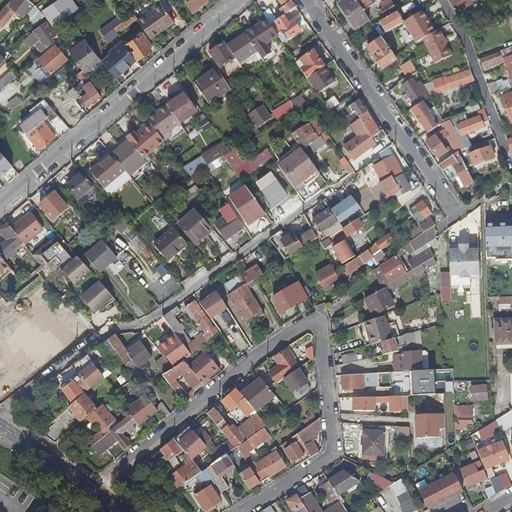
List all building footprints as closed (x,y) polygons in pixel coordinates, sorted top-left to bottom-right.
[(12,0),(9,4),(8,4),(0,14),(0,24),(2,27),(16,11),(23,16),(33,3),(28,0),(12,0)] [(59,0),(42,12),(52,27),(78,11),(70,0),(59,0)] [(189,0),(186,2),(193,13),(202,7),(201,6),(208,2),(206,0),(189,0)] [(355,0),(346,0),(339,5),(356,29),(370,20),(363,11),(355,0)] [(355,0),(363,11),(375,3),(373,0),(355,0)] [(396,10),(390,0),(389,0),(380,6),(382,9),(379,11),(383,18),(396,10)] [(447,0),(456,14),(471,5),(468,0),(447,0)] [(287,12),(296,7),(292,1),(283,7),(287,12)] [(138,21),(151,39),(173,23),(159,3),(150,9),(152,11),(138,21)] [(270,25),(277,20),(270,8),(263,13),(267,19),(270,25)] [(403,22),(416,43),(422,39),(435,32),(430,23),(429,24),(426,18),(427,18),(423,10),(403,22)] [(380,23),(386,32),(403,22),(397,13),(380,23)] [(114,28),(117,33),(137,19),(134,15),(133,14),(123,22),(114,28)] [(278,36),(283,43),(287,40),(287,41),(301,31),(294,21),(290,24),(284,15),(277,20),(270,25),(278,36)] [(266,45),(278,36),(270,25),(267,19),(262,23),(245,34),(257,52),(262,59),(271,53),(266,45)] [(245,34),(262,23),(261,20),(244,32),(245,34)] [(34,31),(30,34),(36,43),(42,51),(53,43),(51,39),(56,36),(46,22),(34,31)] [(434,64),(451,56),(439,29),(435,32),(422,39),(434,64)] [(143,33),(138,37),(126,44),(138,60),(151,50),(147,44),(150,42),(143,33)] [(36,43),(30,34),(25,41),(31,48),(36,43)] [(240,64),(257,52),(245,34),(228,46),(237,60),(240,64)] [(65,46),(74,58),(84,73),(91,68),(98,73),(106,67),(102,62),(89,46),(82,35),(75,40),(78,45),(72,49),(68,44),(65,46)] [(394,56),(382,38),(368,48),(382,69),(396,59),(394,56)] [(227,77),(242,67),(240,64),(237,60),(228,46),(225,42),(218,47),(215,44),(209,48),(210,51),(210,52),(227,77)] [(102,62),(106,67),(116,78),(136,60),(124,43),(102,62)] [(55,45),(39,59),(51,74),(52,74),(68,60),(55,45)] [(307,79),(325,67),(314,51),(296,63),(307,79)] [(262,59),(263,61),(273,55),(271,53),(262,59)] [(508,61),(509,64),(511,62),(511,56),(502,60),(500,53),(479,59),(482,67),(496,62),(497,64),(508,61)] [(39,59),(38,58),(35,62),(48,77),(51,74),(39,59)] [(412,76),(417,73),(411,60),(405,63),(412,76)] [(328,71),(325,67),(307,79),(318,94),(335,82),(328,71)] [(475,81),(470,67),(434,80),(439,93),(442,92),(444,96),(453,92),(453,91),(467,86),(466,83),(475,81)] [(209,104),(231,89),(219,72),(216,68),(195,83),(209,104)] [(0,80),(0,87),(2,90),(19,75),(14,69),(0,80)] [(417,73),(412,76),(413,79),(417,84),(421,81),(417,73)] [(90,82),(87,77),(81,82),(84,86),(90,82)] [(490,81),(491,90),(511,85),(511,84),(511,77),(490,81)] [(402,85),(407,94),(403,96),(406,100),(410,98),(415,106),(422,101),(429,96),(423,84),(421,81),(417,84),(413,79),(402,85)] [(101,96),(90,82),(84,86),(84,87),(87,91),(88,94),(82,98),(88,106),(101,96)] [(423,84),(429,96),(430,98),(435,96),(428,83),(423,84)] [(73,88),(68,92),(73,97),(75,100),(79,96),(73,88)] [(511,91),(511,88),(495,94),(497,99),(502,97),(511,123),(511,122),(511,91)] [(184,94),(167,105),(169,107),(180,123),(197,112),(184,94)] [(76,104),(77,103),(75,100),(73,97),(63,106),(65,108),(59,114),(68,123),(82,111),(76,104)] [(302,98),(292,104),(297,111),(307,105),(302,98)] [(30,112),(33,117),(48,105),(44,101),(30,112)] [(371,140),(380,133),(366,111),(359,101),(347,108),(350,114),(355,111),(360,120),(371,140)] [(433,119),(428,112),(429,111),(422,101),(415,106),(411,109),(424,127),(428,133),(430,132),(436,128),(440,124),(443,123),(439,116),(433,119)] [(292,103),(274,115),(279,123),(297,111),(292,104),(292,103)] [(345,108),(342,103),(332,108),(336,114),(345,108)] [(20,127),(22,129),(50,107),(48,105),(33,117),(20,127)] [(169,107),(167,105),(153,115),(155,117),(169,107)] [(270,117),(263,106),(250,115),(259,128),(274,118),(273,115),(270,117)] [(50,107),(22,129),(39,151),(55,138),(44,123),(42,121),(46,117),(48,119),(51,123),(59,117),(50,107)] [(161,138),(180,124),(169,107),(155,117),(153,115),(147,120),(149,123),(151,126),(161,138)] [(355,111),(350,114),(355,123),(360,120),(355,111)] [(464,115),(450,120),(465,149),(469,147),(464,135),(483,128),(479,117),(466,122),(464,115)] [(317,119),(291,134),(301,148),(302,149),(326,132),(317,119)] [(375,146),(371,140),(360,120),(355,123),(351,124),(358,137),(344,146),(354,159),(375,146)] [(450,120),(443,123),(440,124),(443,130),(447,137),(455,153),(458,152),(465,149),(450,120)] [(149,123),(136,134),(138,136),(151,126),(149,123)] [(248,136),(250,140),(261,134),(254,123),(247,127),(252,135),(248,136)] [(136,134),(128,140),(143,159),(164,142),(161,138),(151,126),(138,136),(136,134)] [(447,137),(443,130),(439,133),(426,142),(438,159),(446,152),(444,149),(448,147),(443,140),(447,137)] [(124,170),(130,176),(147,163),(143,159),(128,140),(120,147),(122,148),(113,156),(124,170)] [(494,157),(489,140),(474,145),(476,152),(470,154),(473,164),(494,157)] [(203,157),(208,166),(224,156),(231,152),(224,143),(202,157),(203,157)] [(122,148),(120,147),(111,154),(113,156),(122,148)] [(224,156),(234,170),(249,161),(239,147),(231,152),(224,156)] [(290,182),(300,196),(308,190),(305,186),(320,175),(302,149),(301,148),(294,154),(281,163),(278,165),(290,182)] [(471,161),(465,149),(458,152),(464,165),(471,161)] [(249,161),(253,167),(271,156),(267,150),(249,161)] [(393,179),(402,174),(389,150),(380,156),(381,158),(383,162),(388,171),(392,177),(393,179)] [(281,163),(294,154),(292,151),(279,160),(281,163)] [(464,187),(473,182),(464,165),(458,152),(455,153),(438,165),(443,172),(452,164),(464,187)] [(0,178),(3,176),(2,175),(5,172),(6,173),(12,168),(0,153),(0,178)] [(103,188),(124,170),(113,156),(111,154),(111,153),(89,171),(103,188)] [(199,171),(205,168),(208,166),(203,157),(194,163),(199,171)] [(249,161),(234,170),(240,178),(246,174),(245,172),(253,167),(249,161)] [(392,177),(388,171),(383,162),(373,167),(379,177),(383,174),(386,180),(382,183),(378,185),(384,194),(388,192),(397,187),(393,179),(392,177)] [(191,176),(199,171),(194,163),(185,169),(189,175),(191,176)] [(78,199),(93,186),(82,173),(67,186),(78,199)] [(409,192),(401,175),(403,174),(402,174),(393,179),(397,187),(400,192),(402,196),(409,192)] [(286,195),(271,175),(258,186),(274,208),(280,203),(278,200),(286,195)] [(321,180),(322,177),(320,175),(305,186),(308,190),(321,180)] [(201,193),(197,186),(184,194),(188,201),(201,193)] [(265,212),(246,187),(229,198),(247,225),(265,212)] [(390,197),(400,192),(397,187),(388,192),(390,197)] [(52,220),(67,207),(54,192),(39,205),(52,220)] [(418,210),(425,219),(426,219),(432,215),(423,202),(416,207),(418,210)] [(225,240),(244,228),(228,204),(220,209),(226,218),(215,225),(225,240)] [(320,232),(336,221),(328,209),(315,219),(318,224),(315,226),(320,232)] [(196,246),(208,236),(206,234),(212,229),(195,210),(178,225),(196,246)] [(425,219),(418,210),(412,215),(418,224),(425,219)] [(29,213),(11,228),(22,242),(25,245),(43,230),(29,213)] [(435,226),(436,225),(430,218),(427,220),(426,219),(425,219),(418,224),(423,233),(424,233),(428,231),(435,226)] [(358,219),(339,231),(342,236),(346,233),(348,235),(362,226),(358,219)] [(11,228),(7,223),(0,229),(0,231),(7,240),(0,246),(0,256),(2,259),(22,242),(11,228)] [(428,231),(424,233),(423,233),(400,250),(397,252),(400,257),(414,247),(416,249),(424,243),(424,246),(435,239),(435,227),(428,231)] [(511,247),(511,227),(485,228),(486,248),(511,247)] [(167,262),(187,245),(173,229),(153,246),(167,262)] [(274,246),(284,260),(317,238),(312,229),(301,237),(298,232),(291,238),(289,236),(285,238),(274,246)] [(269,239),(274,246),(285,238),(280,231),(269,239)] [(339,231),(332,236),(335,240),(342,236),(339,231)] [(41,265),(43,267),(57,256),(51,249),(58,242),(60,244),(64,241),(58,234),(33,255),(41,265)] [(392,241),(388,235),(376,243),(380,249),(392,241)] [(320,243),(325,250),(331,246),(332,242),(335,240),(332,236),(320,243)] [(355,256),(346,240),(332,248),(341,264),(355,256)] [(99,272),(116,257),(103,241),(85,256),(99,272)] [(450,275),(450,277),(459,276),(468,275),(470,274),(479,273),(478,248),(468,249),(459,249),(449,250),(449,260),(450,275)] [(373,258),(368,250),(342,268),(347,276),(373,258)] [(422,264),(425,262),(424,252),(407,262),(411,268),(408,269),(408,270),(405,272),(406,274),(413,270),(422,264)] [(247,271),(253,280),(258,277),(263,274),(280,262),(274,253),(256,265),(247,271)] [(389,284),(402,276),(406,274),(395,256),(379,266),(380,267),(389,284)] [(75,284),(90,271),(78,258),(63,270),(75,284)] [(242,259),(237,263),(240,272),(245,269),(242,259)] [(441,275),(450,275),(449,260),(440,260),(441,275)] [(423,270),(422,264),(413,270),(416,274),(423,270)] [(0,272),(0,280),(12,270),(7,265),(0,272)] [(315,274),(326,291),(332,287),(330,284),(339,278),(330,265),(315,274)] [(385,286),(389,284),(380,267),(375,269),(385,286)] [(245,286),(253,280),(247,271),(241,275),(245,286)] [(370,295),(365,298),(369,307),(370,307),(373,315),(393,305),(385,291),(392,287),(393,288),(402,283),(400,280),(403,279),(402,276),(389,284),(385,286),(383,287),(384,289),(370,295)] [(295,278),(307,299),(308,298),(296,277),(295,278)] [(281,314),(307,299),(295,278),(286,283),(289,288),(274,297),(277,303),(276,305),(281,314)] [(94,312),(112,297),(100,282),(82,297),(94,312)] [(200,303),(211,319),(227,308),(216,292),(216,291),(207,298),(200,303)] [(246,321),(255,315),(258,313),(252,305),(251,305),(250,302),(254,299),(250,293),(234,303),(246,321)] [(499,311),(511,310),(511,296),(499,297),(499,311)] [(211,325),(195,301),(186,308),(193,318),(196,316),(200,322),(199,323),(205,332),(202,334),(206,341),(218,332),(213,324),(211,325)] [(191,355),(205,344),(203,340),(195,346),(183,330),(184,329),(175,316),(182,311),(179,307),(164,318),(177,335),(191,355)] [(381,318),(364,323),(370,345),(382,341),(387,340),(381,318)] [(511,318),(494,319),(495,345),(511,343),(511,318)] [(415,345),(414,332),(405,334),(405,346),(415,345)] [(405,334),(394,338),(397,351),(405,349),(405,346),(405,334)] [(134,378),(140,386),(145,382),(135,369),(151,357),(140,341),(128,350),(129,352),(127,354),(125,352),(126,351),(114,335),(107,340),(115,351),(121,360),(134,378)] [(191,355),(177,335),(160,349),(172,364),(175,367),(183,361),(191,355)] [(381,350),(382,354),(397,351),(394,338),(387,340),(382,341),(384,349),(381,350)] [(115,351),(107,340),(87,355),(94,364),(101,374),(106,370),(100,362),(115,351)] [(269,372),(277,384),(284,379),(285,378),(284,376),(298,367),(294,361),(287,351),(286,350),(274,357),(279,365),(269,372)] [(289,350),(287,351),(294,361),(296,360),(289,350)] [(396,355),(396,371),(424,369),(423,354),(421,352),(415,352),(403,352),(403,355),(396,355)] [(209,377),(219,369),(205,353),(189,367),(202,382),(203,383),(204,385),(211,379),(209,377)] [(343,356),(344,363),(358,360),(356,353),(343,356)] [(94,364),(87,355),(87,354),(67,369),(75,379),(62,390),(72,404),(83,395),(83,394),(102,377),(92,365),(94,364)] [(164,374),(173,369),(170,366),(163,356),(155,362),(164,374)] [(202,382),(189,367),(183,361),(175,367),(173,369),(164,374),(162,375),(184,402),(189,397),(174,379),(182,373),(195,388),(202,382)] [(260,366),(253,371),(260,378),(263,383),(269,377),(260,366)] [(307,383),(298,369),(285,378),(284,379),(293,393),(297,390),(300,395),(310,388),(307,383)] [(436,391),(447,391),(447,381),(454,381),(453,370),(436,370),(436,391)] [(434,371),(410,371),(411,395),(435,394),(434,371)] [(377,373),(340,375),(341,384),(341,388),(341,389),(364,388),(364,386),(378,385),(377,373)] [(260,378),(241,394),(250,405),(255,412),(274,396),(269,390),(263,383),(260,378)] [(487,398),(491,398),(490,385),(486,386),(486,385),(471,385),(472,400),(486,400),(487,398)] [(249,405),(236,389),(222,401),(231,411),(242,402),(246,408),(249,405)] [(146,394),(126,408),(130,414),(136,422),(138,425),(157,410),(155,407),(146,394)] [(62,438),(96,409),(85,395),(69,408),(68,407),(45,427),(62,438)] [(388,397),(373,397),(353,398),(354,411),(374,410),(374,404),(384,404),(384,406),(388,406),(388,397)] [(163,419),(170,413),(161,402),(155,407),(157,410),(163,419)] [(115,420),(102,405),(87,418),(99,433),(115,420)] [(455,412),(455,415),(457,415),(472,416),(472,407),(457,407),(457,412),(455,412)] [(213,409),(207,414),(217,426),(223,421),(213,409)] [(511,410),(496,420),(501,433),(508,430),(507,428),(511,426),(511,442),(511,443),(511,444),(511,410)] [(238,430),(247,440),(267,426),(257,414),(238,430)] [(421,423),(415,423),(416,439),(439,437),(439,429),(445,429),(444,414),(423,415),(420,418),(421,423)] [(132,425),(136,422),(129,415),(109,431),(110,431),(116,440),(122,449),(129,443),(122,434),(126,430),(129,434),(135,430),(132,425)] [(472,416),(457,415),(457,423),(472,424),(472,416)] [(315,421),(316,421),(312,416),(302,423),(306,428),(315,421)] [(496,420),(478,431),(482,440),(501,433),(496,420)] [(321,427),(317,422),(316,423),(315,421),(306,428),(297,435),(308,453),(311,457),(318,453),(312,443),(318,439),(313,433),(321,427)] [(235,447),(242,442),(229,425),(222,431),(235,447)] [(188,426),(174,439),(182,449),(184,451),(190,458),(205,446),(197,437),(188,426)] [(398,442),(410,441),(409,427),(397,426),(398,442)] [(55,443),(62,438),(45,427),(38,432),(55,443)] [(270,437),(264,429),(250,439),(255,447),(270,437)] [(116,440),(110,431),(92,446),(99,454),(116,440)] [(383,456),(384,432),(364,431),(363,455),(383,456)] [(203,432),(197,437),(205,446),(209,451),(214,446),(208,440),(210,439),(203,432)] [(308,453),(297,435),(292,438),(295,443),(288,448),(285,443),(281,446),(291,463),(295,461),(296,463),(299,461),(298,459),(308,453)] [(174,439),(158,451),(168,463),(174,458),(173,456),(182,449),(174,439)] [(253,449),(247,440),(236,447),(245,460),(249,457),(247,453),(253,449)] [(217,461),(227,455),(235,448),(229,441),(211,454),(217,461)] [(492,445),(477,451),(489,479),(495,477),(491,467),(509,460),(501,442),(498,443),(496,441),(491,443),(492,445)] [(180,476),(186,484),(197,476),(202,472),(190,458),(184,451),(177,457),(181,463),(184,461),(189,467),(180,476)] [(276,452),(261,462),(270,477),(285,467),(276,452)] [(216,484),(221,492),(228,487),(219,473),(232,464),(227,455),(217,461),(206,469),(216,484)] [(165,465),(160,458),(150,467),(155,474),(165,465)] [(487,479),(480,461),(461,469),(468,487),(487,479)] [(249,466),(260,483),(270,477),(261,462),(255,465),(254,463),(249,466)] [(240,475),(249,490),(260,483),(249,466),(245,468),(247,471),(240,475)] [(206,470),(197,476),(206,490),(196,497),(205,511),(220,502),(210,487),(216,484),(206,470)] [(168,478),(178,488),(186,484),(180,476),(175,471),(168,478)] [(343,471),(328,481),(337,495),(359,482),(343,471)] [(453,473),(419,491),(428,509),(463,491),(453,473)] [(391,485),(393,483),(374,474),(369,482),(384,489),(391,485)] [(393,483),(391,485),(404,511),(419,511),(402,478),(393,483)] [(337,495),(328,481),(319,486),(329,501),(337,496),(337,495)] [(347,511),(340,501),(334,505),(335,507),(327,511),(319,511),(309,494),(302,499),(310,511),(347,511)] [(308,511),(298,495),(287,501),(293,511),(294,511),(297,511),(308,511)]
